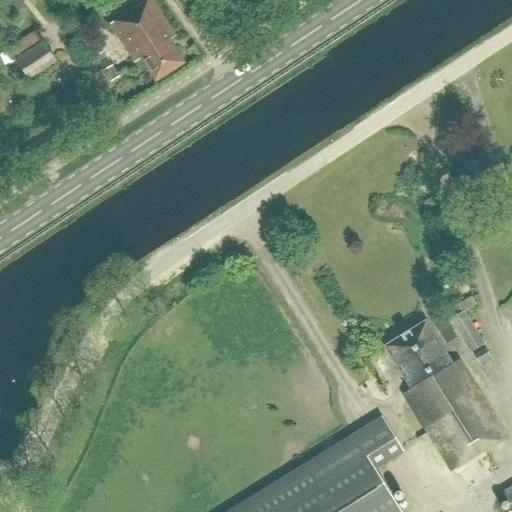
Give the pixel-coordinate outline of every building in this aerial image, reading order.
[(184,63),(169,40),(175,37),(151,0),(146,0),(109,24),(134,63),(140,60),(154,82),(184,63)] [(9,48),(16,60),(27,78),(55,61),(44,43),(36,33),(9,48)] [(92,34),(83,40),(95,58),(103,52),(92,34)] [(103,71),(110,82),(120,77),(113,65),(103,71)] [(446,311),(451,318),(450,319),(470,352),(484,345),(464,312),(463,311),(462,312),(457,304),(450,308),(447,310),(446,311)] [(451,364),(425,322),(385,346),(411,389),(403,394),(451,471),(506,437),(458,360),(451,364)] [(473,356),(478,364),(490,357),(485,349),(473,356)] [(409,511),(394,486),(350,511),(409,511)]
